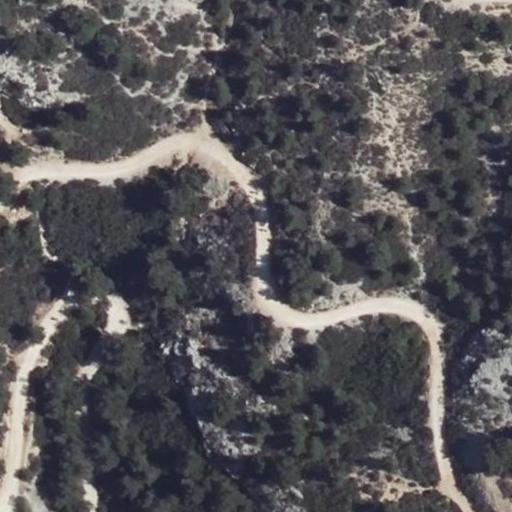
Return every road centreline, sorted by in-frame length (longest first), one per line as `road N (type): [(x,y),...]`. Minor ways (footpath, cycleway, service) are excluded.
road 1 (track): [(471,511),(451,481),(436,414),(435,330),(404,304),(312,324),(270,308),(262,290),(261,207),(220,153),(177,144),(104,172),(31,173),(0,206)]
road 2 (track): [(0,511),(18,394),(44,328),(78,292),(112,292),(121,316)]
road 3 (track): [(121,316),(85,373),(91,511)]
